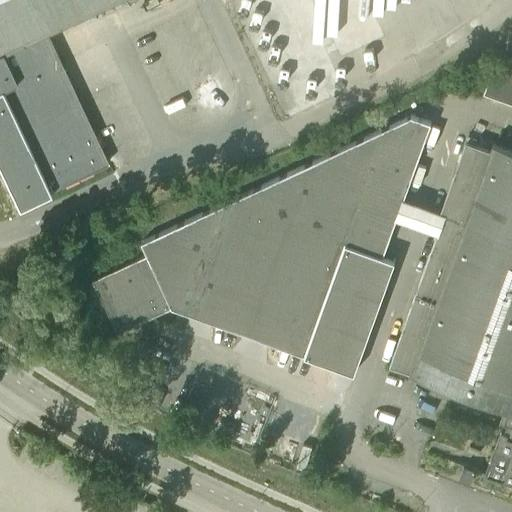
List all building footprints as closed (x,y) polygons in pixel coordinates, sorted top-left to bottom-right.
[(0,0),(0,166),(18,205),(36,197),(108,163),(45,31),(109,0),(0,0)] [(484,92),(511,102),(511,56),(494,65),(484,92)] [(141,240),(148,254),(93,280),(118,333),(173,307),(305,355),(355,372),(395,260),(383,256),(429,123),(413,114),(141,240)] [(438,234),(397,346),(390,365),(511,409),(506,424),(507,425),(503,436),(499,435),(485,474),(511,484),(511,150),(492,143),(490,147),(466,138),(432,232),(438,234)] [(476,471),(465,466),(459,481),(471,485),(476,471)]
